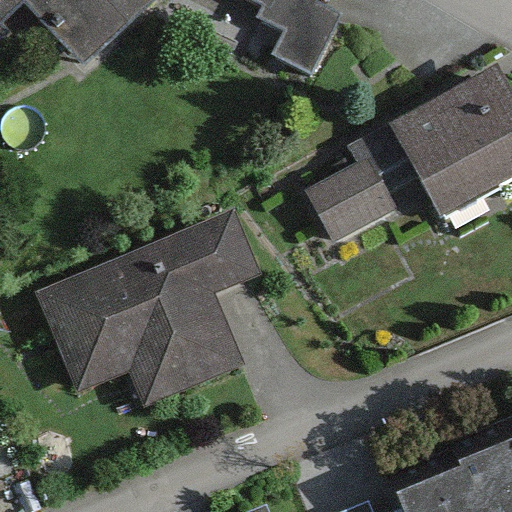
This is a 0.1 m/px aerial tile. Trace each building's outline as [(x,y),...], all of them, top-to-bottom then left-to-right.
[(18,0),(0,17),(0,54),(39,17),(91,71),(165,0),(232,0),(264,15),(257,29),(283,41),(272,64),(320,87),(345,32),(314,18),(321,0),(18,0)] [(403,164),(323,208),(342,243),(427,197),(442,226),(511,188),(511,107),(498,82),(390,140),(403,164)] [(234,230),(49,307),(89,401),(141,379),(156,413),(248,375),(217,300),(257,284),(234,230)] [(511,511),(511,467),(405,509),(406,511),(511,511)] [(344,511),(380,511),(375,499),(344,511)]
